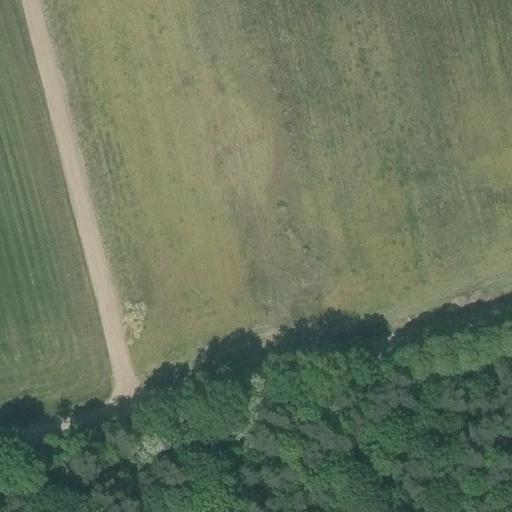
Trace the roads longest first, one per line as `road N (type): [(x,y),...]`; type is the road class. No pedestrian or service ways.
road 1 (track): [(511,310),(0,440)]
road 2 (track): [(193,394),(223,511)]
